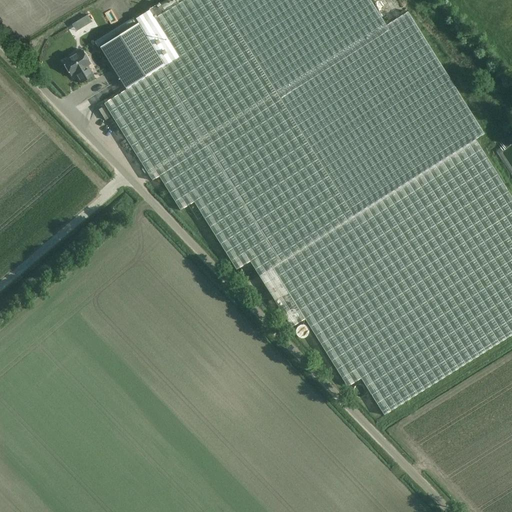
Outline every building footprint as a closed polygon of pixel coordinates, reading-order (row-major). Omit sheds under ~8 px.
[(511,335),(511,196),(476,138),(484,133),(407,11),(385,24),(369,0),(166,0),(136,19),(138,24),(165,65),(126,89),(103,103),(152,181),(159,177),(180,211),(194,203),(237,271),(251,262),(291,328),(305,319),(347,387),(361,379),(384,415),(511,335)] [(155,0),(148,4),(151,9),(158,4),(155,0)] [(165,65),(138,24),(100,47),(126,89),(165,65)] [(83,51),(64,62),(72,76),(75,74),(81,84),(94,76),(88,66),(91,64),(83,51)] [(111,119),(103,107),(99,110),(106,122),(111,119)]
